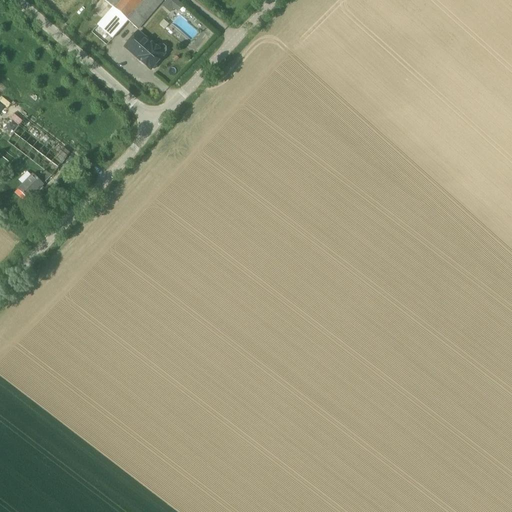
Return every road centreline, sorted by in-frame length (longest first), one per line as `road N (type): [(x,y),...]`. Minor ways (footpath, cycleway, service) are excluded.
road 1 (unclassified): [(0,289),(156,123)]
road 2 (unclassified): [(156,123),(13,0)]
road 3 (unclassified): [(156,123),(273,0)]
